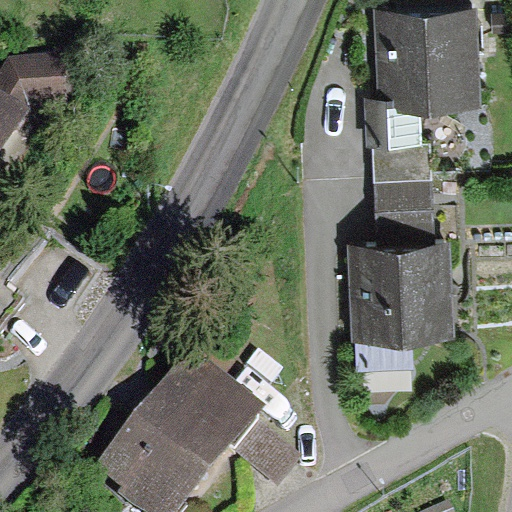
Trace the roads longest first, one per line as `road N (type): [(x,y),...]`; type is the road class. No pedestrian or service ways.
road 1 (tertiary): [(293,0),(213,172),(119,325),(0,475)]
road 2 (residential): [(295,511),(511,391)]
